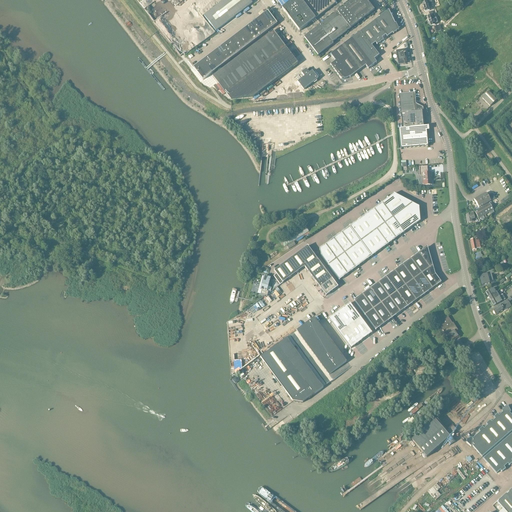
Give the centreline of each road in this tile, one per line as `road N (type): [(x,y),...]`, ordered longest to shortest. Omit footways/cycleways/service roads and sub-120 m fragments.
road 1 (unclassified): [(466,278),(293,415)]
road 2 (residential): [(265,0),(335,88),(422,71)]
road 3 (unclassified): [(324,306),(454,213)]
road 4 (tertiary): [(454,213),(447,143),(422,71)]
